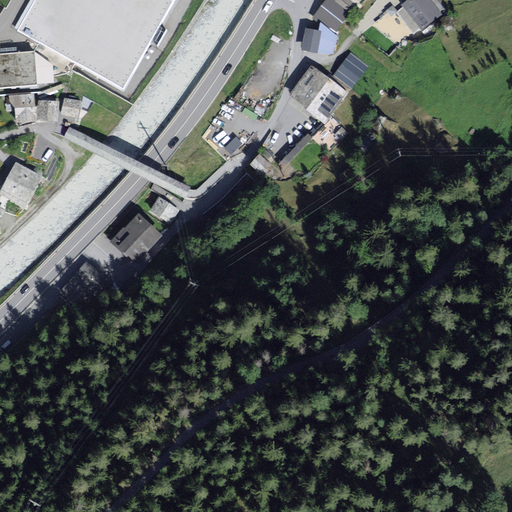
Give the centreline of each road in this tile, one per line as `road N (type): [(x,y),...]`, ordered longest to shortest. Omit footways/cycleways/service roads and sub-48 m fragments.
road 1 (unclassified): [(109,511),(209,411),(394,315),(511,199)]
road 2 (secondary): [(269,0),(168,142),(0,320)]
road 3 (unclassified): [(242,159),(131,272),(100,244),(0,344)]
road 4 (residential): [(305,7),(288,88),(242,159)]
